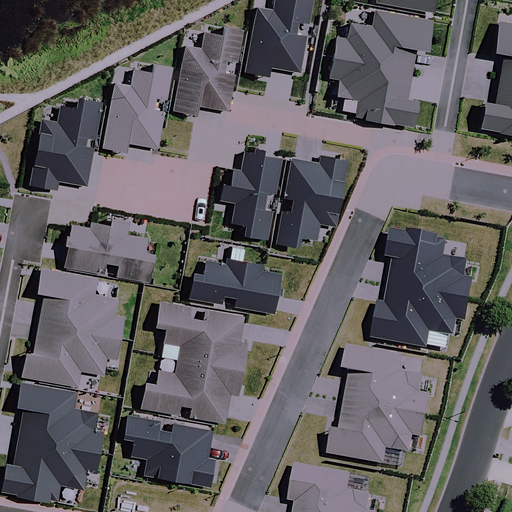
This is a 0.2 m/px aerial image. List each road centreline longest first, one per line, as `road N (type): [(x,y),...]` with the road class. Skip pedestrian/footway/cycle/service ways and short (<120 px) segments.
road 1 (residential): [(240,511),(384,186)]
road 2 (residential): [(111,160),(167,156),(251,106),(374,125),(384,186)]
road 3 (residential): [(439,179),(470,0)]
road 4 (residential): [(454,511),(511,356)]
road 5 (residential): [(26,196),(0,335)]
